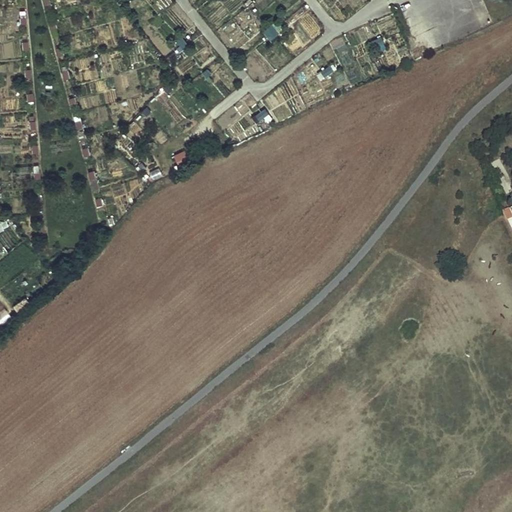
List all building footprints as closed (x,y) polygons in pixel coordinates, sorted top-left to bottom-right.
[(268,26),(262,32),(270,40),(276,34),(268,26)] [(328,63),(319,70),(323,76),(332,69),(328,63)] [(204,67),(200,70),(207,79),(211,75),(204,67)] [(266,109),(255,113),(258,122),(269,118),(266,109)] [(178,165),(189,160),(184,150),(173,155),(178,165)] [(511,217),(508,209),(502,211),(506,221),(511,218),(511,217)]
